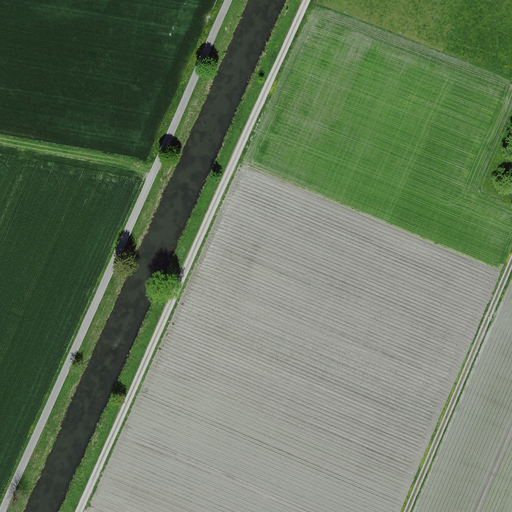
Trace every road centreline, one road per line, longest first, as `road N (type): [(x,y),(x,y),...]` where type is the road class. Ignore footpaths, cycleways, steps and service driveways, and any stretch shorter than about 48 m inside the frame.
road 1 (unclassified): [(228,0),(3,511)]
road 2 (track): [(511,262),(407,511)]
